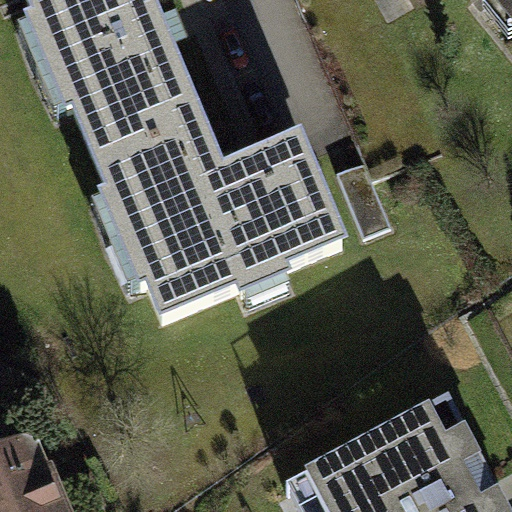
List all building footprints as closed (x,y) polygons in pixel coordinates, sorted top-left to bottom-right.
[(24,0),(29,11),(15,17),(56,116),(70,110),(105,193),(89,199),(127,290),(142,283),(157,318),(229,289),(233,298),(282,278),(278,269),(339,244),(293,133),(218,164),(150,0),(24,0)] [(511,0),(498,0),(484,11),(511,46),(511,0)] [(365,170),(341,179),(364,241),(389,231),(365,170)] [(495,511),(440,407),(276,493),(285,511),(495,511)] [(0,511),(63,511),(30,430),(0,442),(0,511)]
